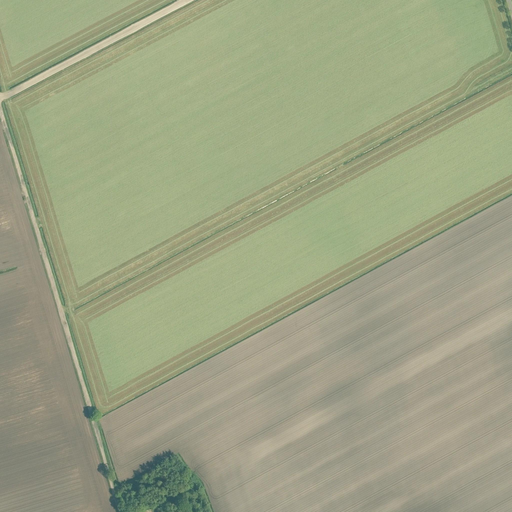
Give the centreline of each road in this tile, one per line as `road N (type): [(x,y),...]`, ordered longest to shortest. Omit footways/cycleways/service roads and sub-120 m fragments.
road 1 (track): [(120,511),(0,111)]
road 2 (track): [(0,98),(187,0)]
